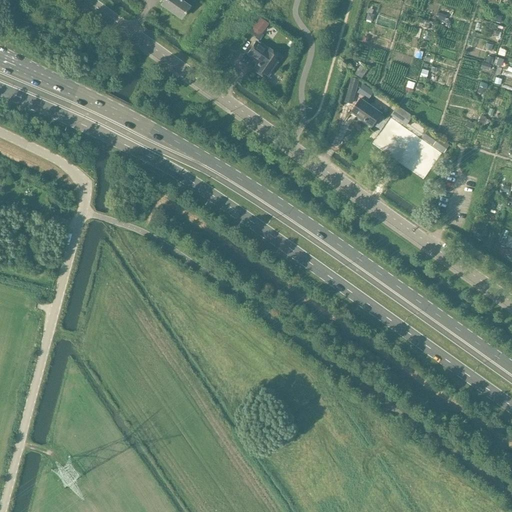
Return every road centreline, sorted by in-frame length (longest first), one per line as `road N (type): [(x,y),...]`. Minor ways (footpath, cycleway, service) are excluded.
road 1 (secondary): [(0,89),(171,170),(511,407)]
road 2 (secondary): [(511,369),(197,153),(0,57)]
road 3 (unclassified): [(511,304),(85,0)]
road 4 (unclassified): [(1,511),(84,194),(69,170),(0,133)]
